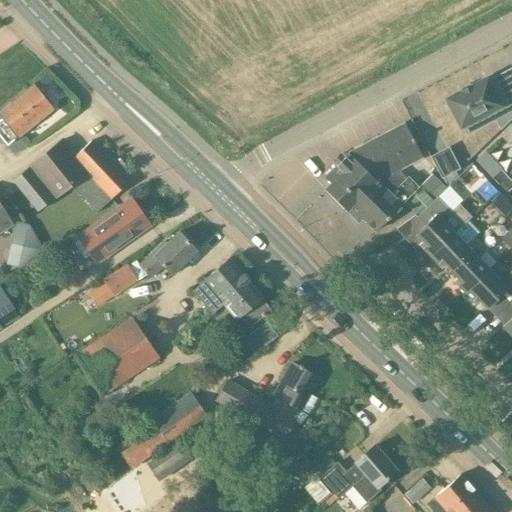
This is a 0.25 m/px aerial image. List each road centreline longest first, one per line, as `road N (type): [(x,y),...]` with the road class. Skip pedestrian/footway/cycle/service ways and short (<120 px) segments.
road 1 (residential): [(239,173),(511,21)]
road 2 (secondary): [(511,476),(322,296)]
road 3 (residential): [(511,401),(401,289)]
road 4 (secondary): [(127,105),(21,0)]
road 5 (secondary): [(213,198),(322,296)]
road 6 (secondary): [(322,296),(300,260),(226,187)]
road 7 (secondary): [(226,187),(144,109),(127,105)]
road 8 (secondary): [(127,105),(130,119),(213,198)]
